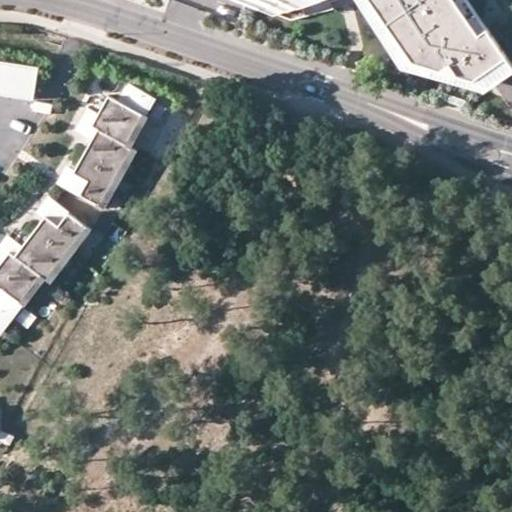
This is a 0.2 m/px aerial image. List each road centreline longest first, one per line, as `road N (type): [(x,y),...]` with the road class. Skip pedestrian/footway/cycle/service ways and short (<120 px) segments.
road 1 (track): [(308,511),(358,285),(350,225),(303,198),(284,156),(292,116)]
road 2 (residential): [(56,0),(319,88)]
road 3 (residential): [(319,88),(511,176)]
road 4 (residential): [(511,145),(319,88)]
